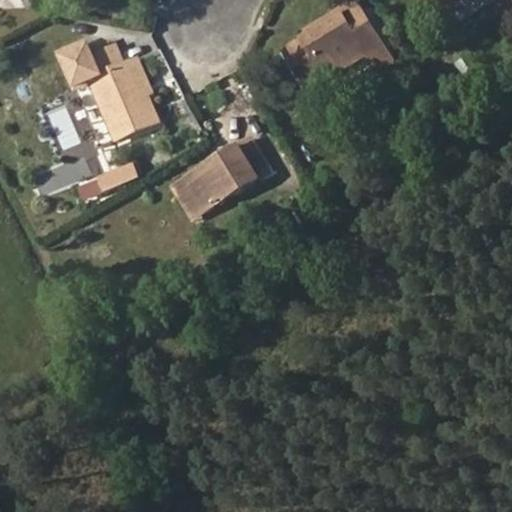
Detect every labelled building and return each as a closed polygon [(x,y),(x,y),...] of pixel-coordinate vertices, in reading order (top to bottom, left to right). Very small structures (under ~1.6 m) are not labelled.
[(421,0),(429,12),(449,0),(421,0)] [(306,32),(309,37),(284,52),(309,92),(368,58),(380,76),(396,65),(357,1),(340,11),(343,17),(333,24),(329,18),(306,32)] [(340,11),(329,18),(333,24),(343,17),(340,11)] [(108,52),(102,42),(94,46),(99,56),(108,52)] [(77,89),(89,84),(115,143),(159,124),(147,99),(130,63),(125,66),(117,48),(108,52),(99,56),(94,46),(64,59),(77,89)] [(147,99),(156,93),(139,60),(130,63),(147,99)] [(273,174),(252,140),(216,161),(221,169),(194,186),(207,215),(273,174)] [(92,157),(38,170),(44,190),(97,177),(92,157)] [(207,215),(194,186),(221,169),(216,161),(171,190),(192,224),(207,215)] [(134,165),(103,174),(109,193),(140,182),(134,165)]
